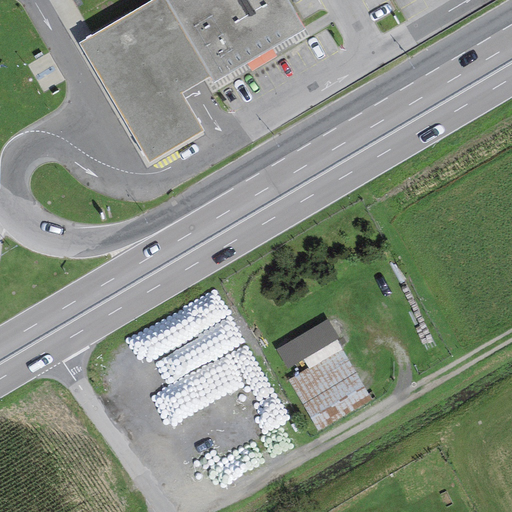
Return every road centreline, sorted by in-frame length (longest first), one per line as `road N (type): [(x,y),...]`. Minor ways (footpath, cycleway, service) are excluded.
road 1 (primary): [(56,349),(511,78)]
road 2 (primary): [(410,100),(0,344)]
road 3 (unclassified): [(410,100),(327,120),(149,222),(95,242),(38,237),(0,205)]
road 4 (unclassified): [(166,511),(56,349)]
